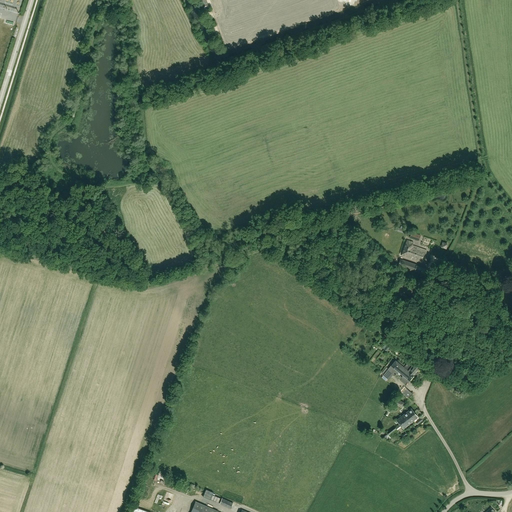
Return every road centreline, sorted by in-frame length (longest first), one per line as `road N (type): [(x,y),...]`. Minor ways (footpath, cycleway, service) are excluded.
road 1 (track): [(33,471),(97,276),(145,285),(279,247),(388,336)]
road 2 (unclassified): [(470,493),(424,409),(427,370),(387,334),(426,271)]
